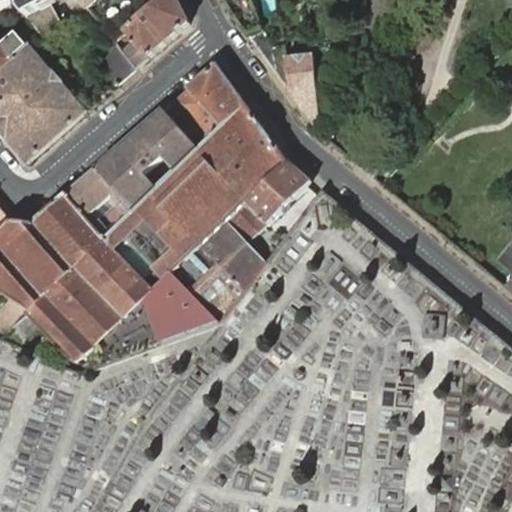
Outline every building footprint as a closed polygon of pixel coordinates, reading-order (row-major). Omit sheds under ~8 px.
[(18,0),(21,13),(43,39),(63,26),(49,2),(53,0),(18,0)] [(165,0),(79,0),(88,10),(89,10),(100,0),(153,0),(158,7),(165,0)] [(191,24),(179,0),(165,0),(158,7),(127,33),(135,43),(123,53),(120,48),(123,46),(122,42),(120,39),(116,43),(106,51),(128,79),(138,70),(150,60),(190,25),(191,24)] [(252,0),(226,0),(235,17),(278,75),(274,49),(265,29),(256,6),(252,0)] [(0,72),(29,47),(18,34),(2,48),(0,45),(0,72)] [(30,46),(29,47),(0,72),(0,131),(29,165),(88,113),(64,85),(55,75),(31,47),(30,46)] [(278,75),(289,90),(293,87),(288,60),(287,50),(286,47),(274,49),(278,75)] [(118,87),(128,79),(106,51),(96,59),(118,87)] [(323,135),(324,137),(316,57),(288,60),(293,87),(289,90),(323,135)] [(190,91),(174,105),(207,144),(224,128),(247,106),(220,67),(217,67),(190,91)] [(174,275),(201,248),(227,224),(248,204),(290,163),(289,163),(247,106),(224,128),(207,144),(200,151),(177,173),(136,212),(136,214),(108,241),(155,293),(174,275)] [(132,141),(99,170),(136,212),(159,190),(146,176),(166,160),(177,173),(200,151),(166,112),(132,141)] [(268,225),(313,183),(290,163),(248,204),(227,224),(201,248),(245,294),(267,267),(246,245),(268,225)] [(68,197),(107,239),(131,217),(136,212),(99,170),(68,197)] [(31,313),(28,316),(73,362),(73,363),(73,364),(74,364),(75,364),(75,365),(76,365),(77,365),(78,365),(79,365),(80,365),(80,364),(81,364),(82,363),(146,302),(162,346),(221,325),(174,275),(155,293),(108,241),(107,239),(68,197),(34,225),(13,224),(0,235),(0,292),(10,299),(31,313)] [(0,235),(13,224),(0,208),(0,235)] [(201,248),(174,275),(221,325),(222,324),(245,294),(201,248)] [(10,299),(0,309),(0,340),(1,341),(28,316),(31,313),(10,299)] [(82,363),(90,372),(162,346),(146,302),(82,363)]
